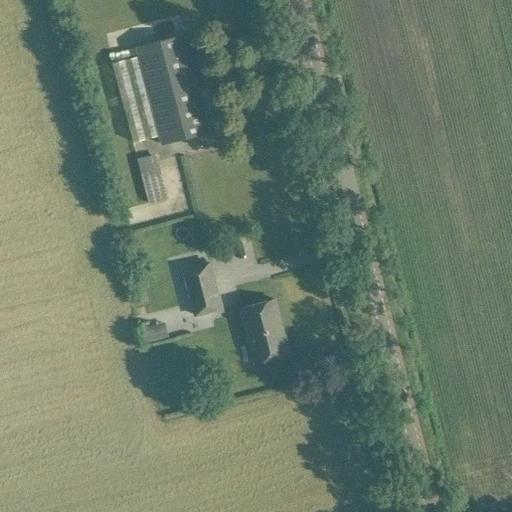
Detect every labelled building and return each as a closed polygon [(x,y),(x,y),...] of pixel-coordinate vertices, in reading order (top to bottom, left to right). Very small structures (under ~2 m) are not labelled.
[(164,39),(136,46),(139,56),(113,62),(134,141),(159,135),(162,144),(209,131),(183,33),(164,39)] [(155,154),(138,158),(148,201),(165,197),(155,154)] [(208,263),(182,270),(193,314),(220,307),(208,263)] [(255,362),(269,358),(288,353),(274,299),(241,307),(255,362)] [(149,326),(142,328),(146,342),(153,340),(149,326)]
